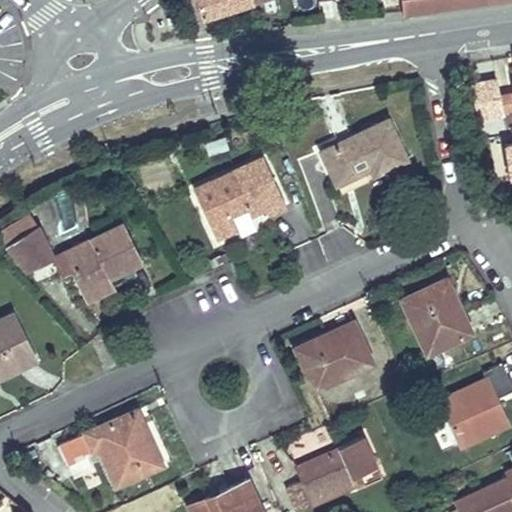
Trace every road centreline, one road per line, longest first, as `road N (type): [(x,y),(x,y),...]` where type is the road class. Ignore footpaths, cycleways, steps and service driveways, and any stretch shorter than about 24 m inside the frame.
road 1 (primary): [(107,112),(427,35)]
road 2 (residential): [(172,347),(475,220)]
road 3 (primary): [(427,35),(289,39),(117,67)]
road 4 (residential): [(172,347),(19,418),(0,437)]
road 5 (residential): [(475,220),(454,182),(427,35)]
